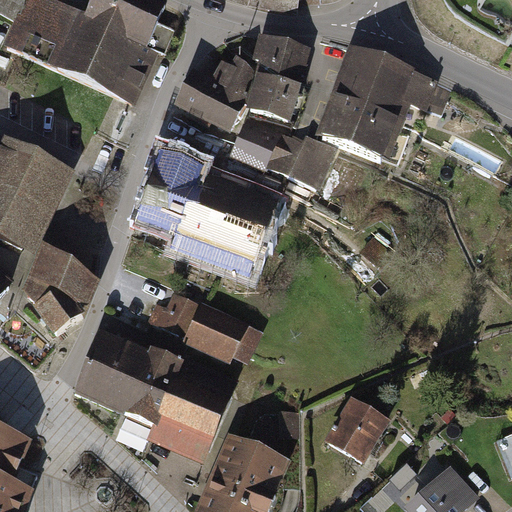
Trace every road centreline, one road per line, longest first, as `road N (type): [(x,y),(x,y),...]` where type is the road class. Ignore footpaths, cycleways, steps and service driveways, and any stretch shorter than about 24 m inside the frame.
road 1 (residential): [(0,373),(53,404),(166,511)]
road 2 (residential): [(368,31),(283,23),(207,0)]
road 3 (residential): [(511,95),(368,31)]
